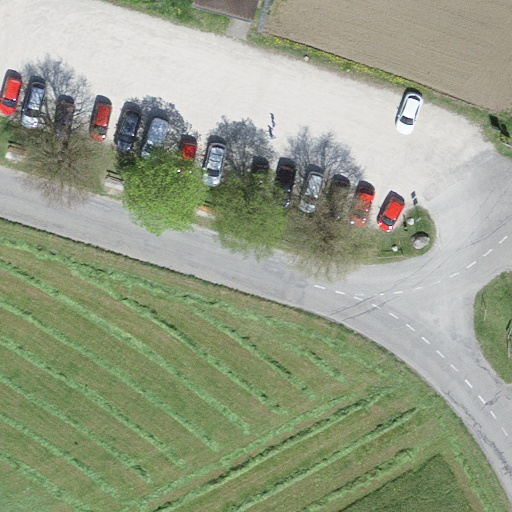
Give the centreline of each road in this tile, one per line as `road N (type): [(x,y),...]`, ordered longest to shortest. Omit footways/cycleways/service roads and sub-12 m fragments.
road 1 (unclassified): [(0,190),(350,296)]
road 2 (unclassified): [(350,296),(427,342),(487,402),(511,440)]
road 3 (unclassified): [(350,296),(438,280),(511,231)]
